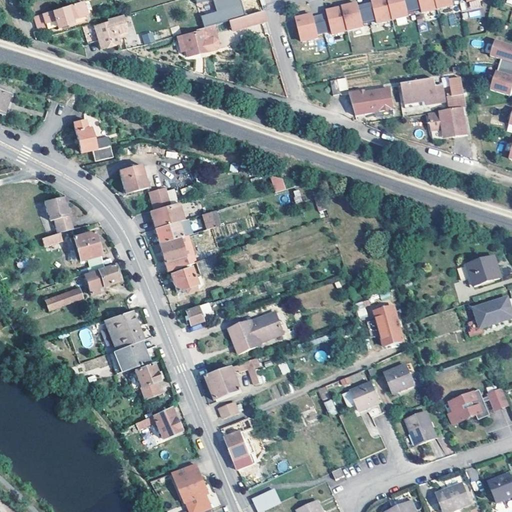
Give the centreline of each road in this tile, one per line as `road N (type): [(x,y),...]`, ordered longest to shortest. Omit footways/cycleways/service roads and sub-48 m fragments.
road 1 (residential): [(5,0),(37,44),(89,60),(135,61),(298,108)]
road 2 (secondary): [(96,194),(127,238),(215,452)]
road 3 (residential): [(298,108),(493,177)]
